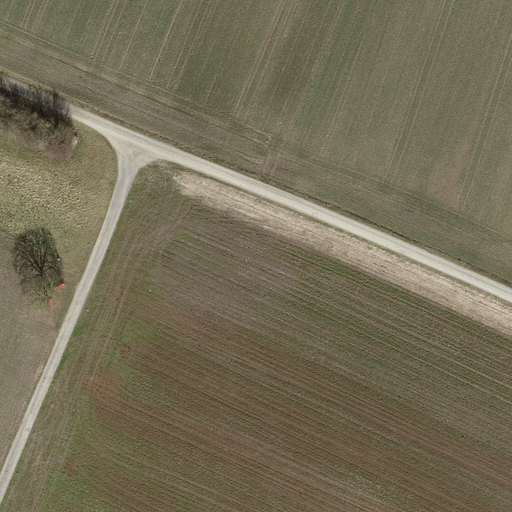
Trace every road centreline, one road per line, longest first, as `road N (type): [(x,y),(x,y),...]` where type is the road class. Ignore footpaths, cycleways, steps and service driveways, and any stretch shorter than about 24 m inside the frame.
road 1 (track): [(0,81),(511,295)]
road 2 (track): [(140,141),(0,487)]
